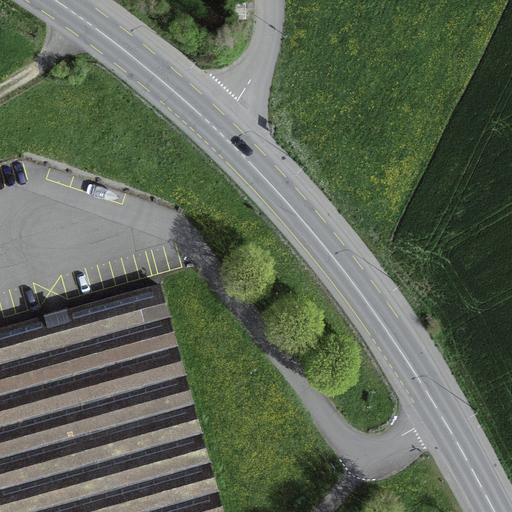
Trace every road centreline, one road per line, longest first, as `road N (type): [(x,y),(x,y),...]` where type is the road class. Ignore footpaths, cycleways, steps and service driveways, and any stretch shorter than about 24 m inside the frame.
road 1 (primary): [(213,126),(308,224),(379,317),(495,511)]
road 2 (primary): [(57,0),(213,126)]
road 3 (residential): [(213,126),(257,66),(269,0)]
